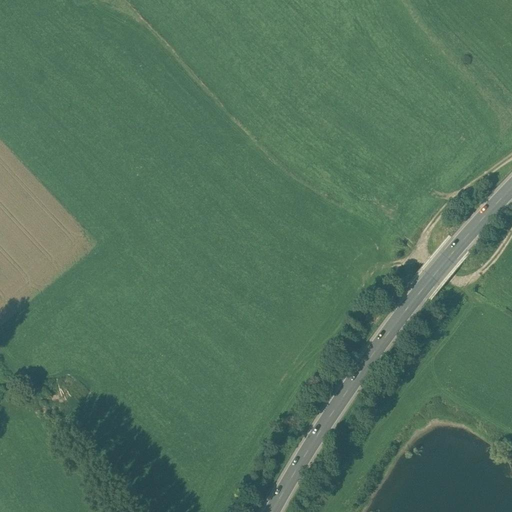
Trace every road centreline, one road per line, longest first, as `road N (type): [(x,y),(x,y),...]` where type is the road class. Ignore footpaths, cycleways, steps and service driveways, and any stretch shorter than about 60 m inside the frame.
road 1 (primary): [(511,189),(382,341),(272,511)]
road 2 (track): [(511,232),(475,281),(424,255),(422,241),(448,200),(511,156)]
